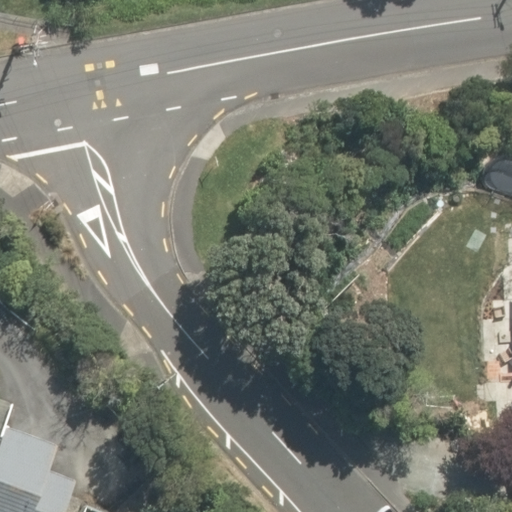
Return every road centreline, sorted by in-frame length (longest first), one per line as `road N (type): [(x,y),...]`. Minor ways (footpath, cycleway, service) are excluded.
road 1 (residential): [(346,511),(170,316),(128,228),(100,98)]
road 2 (residential): [(511,14),(312,45),(100,98)]
